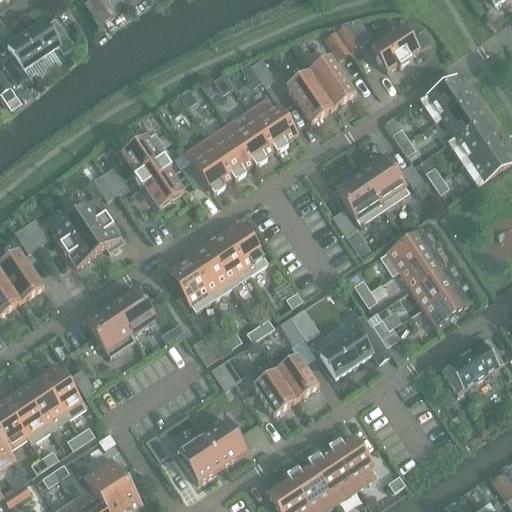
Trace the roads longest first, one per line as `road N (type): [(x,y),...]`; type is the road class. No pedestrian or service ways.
road 1 (residential): [(511,29),(0,366)]
road 2 (residential): [(203,511),(511,309)]
